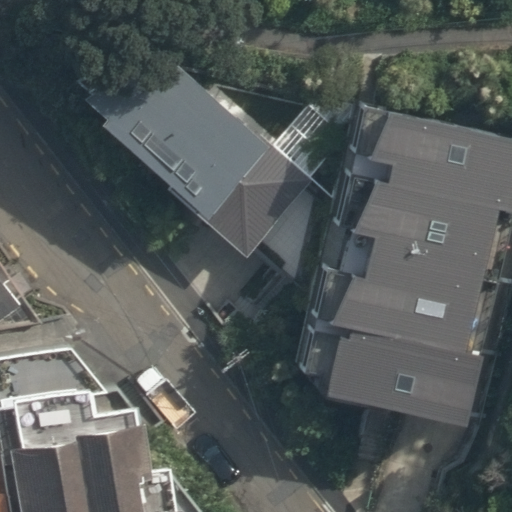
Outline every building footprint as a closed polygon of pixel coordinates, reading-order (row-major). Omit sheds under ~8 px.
[(93,122),(243,252),(305,180),(168,61),(152,80),(117,50),(77,97),(99,116),(93,122)] [(313,385),(312,390),(460,425),(511,204),(511,138),(356,102),(292,368),(307,372),(305,383),(313,385)] [(0,292),(17,283),(0,253),(0,292)] [(135,383),(7,403),(24,511),(180,511),(175,472),(149,476),(135,383)] [(0,511),(13,511),(0,439),(0,511)]
